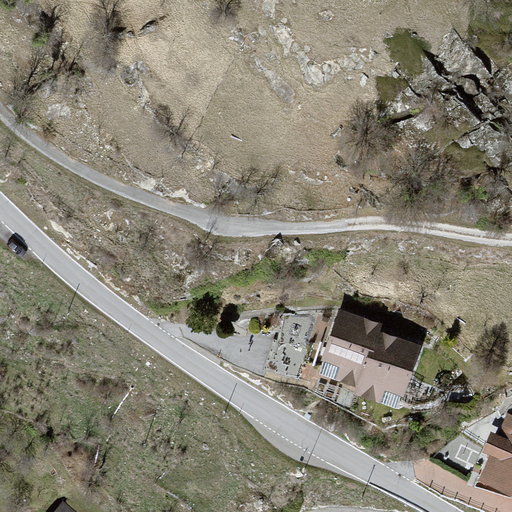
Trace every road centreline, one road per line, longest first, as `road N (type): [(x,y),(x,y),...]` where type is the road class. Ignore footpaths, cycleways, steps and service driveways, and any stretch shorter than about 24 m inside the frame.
road 1 (tertiary): [(440,511),(294,430),(158,340),(62,266),(0,205)]
road 2 (unclassified): [(0,107),(59,157),(166,206),(226,223),(346,224)]
road 3 (track): [(346,224),(430,227),(511,244)]
